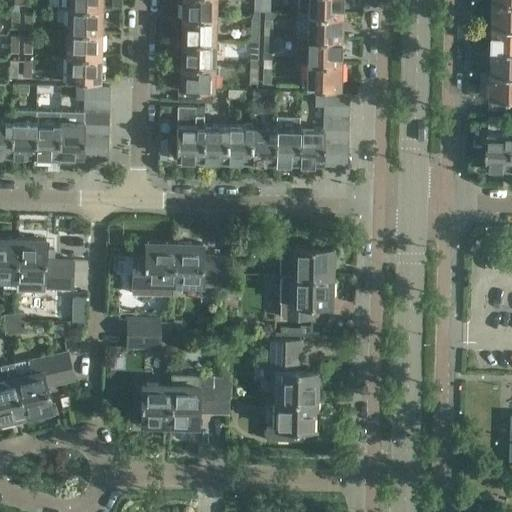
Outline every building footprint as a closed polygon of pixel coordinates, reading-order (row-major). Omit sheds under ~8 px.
[(215,17),(215,0),(181,0),(181,16),(215,17)] [(261,11),(261,0),(253,0),(254,10),(261,11)] [(269,0),(261,0),(261,11),(269,11),(269,0)] [(341,13),(341,0),(298,0),(298,13),(308,14),(308,12),(341,13)] [(511,24),(511,0),(496,0),(493,0),(493,24),(511,24)] [(101,30),(102,6),(68,5),(67,29),(101,30)] [(19,12),(18,12),(11,12),(11,28),(18,28),(19,12)] [(32,13),(25,12),(24,28),(32,29),(32,13)] [(341,37),(341,13),(308,12),(308,14),(307,36),(341,37)] [(215,41),(215,17),(181,16),(181,40),(215,41)] [(259,19),(258,19),(251,19),(250,35),(258,35),(259,19)] [(272,19),(264,19),(264,35),(272,35),(272,19)] [(511,48),(511,24),(493,24),(492,48),(511,48)] [(100,55),(101,30),(67,29),(66,54),(100,55)] [(18,36),(17,36),(10,36),(10,52),(18,52),(18,36)] [(32,37),(24,36),(23,52),(31,53),(32,37)] [(340,62),(341,37),(307,36),(306,61),(340,62)] [(214,65),(215,41),(181,40),(180,63),(214,65)] [(258,43),(257,43),(250,43),(250,59),(258,59),(258,43)] [(272,43),(264,43),(263,59),(271,59),(272,43)] [(511,71),(511,48),(492,48),(492,71),(511,71)] [(100,80),(100,55),(66,54),(66,80),(100,80)] [(18,60),(17,60),(10,60),(9,76),(17,76),(18,60)] [(31,61),(23,60),(23,76),(31,77),(31,61)] [(340,87),(340,62),(306,61),(306,86),(340,87)] [(213,88),(214,65),(180,63),(179,87),(177,87),(177,89),(178,89),(177,99),(177,101),(201,101),(202,88),(211,88),(213,88)] [(257,67),(250,67),(249,83),(257,83),(257,67)] [(271,67),(263,67),(263,83),(271,83),(271,67)] [(511,71),(492,71),(491,96),(489,95),(489,97),(490,97),(489,107),(489,109),(511,109),(511,71)] [(12,83),(12,91),(28,91),(28,84),(12,83)] [(36,84),(36,92),(52,92),(52,85),(36,84)] [(84,99),(84,86),(75,86),(75,99),(84,99)] [(109,86),(84,86),(84,99),(109,99),(109,98),(108,98),(109,88),(109,86)] [(211,102),(211,88),(202,88),(201,101),(211,102)] [(228,89),(228,97),(244,97),(244,89),(228,89)] [(252,90),(252,98),(268,98),(268,90),(252,90)] [(276,90),(276,98),(292,99),(292,91),(276,90)] [(323,105),(323,104),(324,92),(315,92),(315,105),(323,105)] [(349,93),(338,92),(324,92),(323,104),(348,105),(349,95),(349,93)] [(109,100),(109,99),(84,99),(83,110),(108,111),(108,109),(108,100),(109,100)] [(323,104),(323,105),(323,117),(348,117),(348,116),(348,106),(349,106),(349,105),(348,105),(323,104)] [(202,158),(203,124),(203,114),(195,114),(195,106),(177,106),(176,138),(175,138),(175,143),(176,143),(175,158),(202,158)] [(58,154),(59,110),(35,109),(35,120),(34,154),(58,154)] [(82,135),(83,123),(83,111),(59,110),(58,154),(82,155),(82,135)] [(108,112),(108,111),(83,110),(83,111),(83,123),(108,124),(108,122),(108,112)] [(489,114),(489,115),(488,127),(495,127),(498,114),(489,114)] [(348,119),(348,117),(323,117),(323,128),(324,128),(324,129),(348,130),(348,129),(347,129),(347,119),(348,119)] [(0,152),(9,153),(11,119),(0,118),(0,152)] [(34,154),(35,120),(11,119),(9,153),(34,154)] [(107,134),(108,124),(83,123),(82,135),(95,135),(108,135),(108,134),(107,134)] [(226,159),(227,125),(203,124),(202,158),(226,159)] [(250,160),(251,126),(227,125),(226,159),(250,160)] [(274,160),(275,126),(251,126),(250,160),(274,160)] [(297,161),(298,127),(275,126),(274,160),(297,161)] [(322,162),(323,142),(324,129),(324,128),(323,128),(298,127),(297,161),(322,162)] [(347,140),(348,130),(324,129),(323,142),(335,142),(348,142),(348,140),(347,140)] [(511,166),(511,132),(488,132),(488,147),(487,147),(487,151),(488,151),(487,166),(511,166)] [(95,159),(95,135),(82,135),(82,155),(82,159),(83,159),(93,159),(95,159)] [(107,160),(108,135),(95,135),(95,159),(96,159),(106,159),(106,160),(107,160)] [(335,166),(335,142),(323,142),(322,162),(321,165),(323,166),(323,165),(333,165),(333,166),(335,166)] [(347,166),(348,142),(335,142),(335,166),(336,166),(336,165),(345,165),(345,166),(347,166)] [(0,278),(15,279),(17,238),(0,238),(0,278)] [(45,239),(17,238),(15,279),(42,279),(44,279),(44,273),(45,259),(45,239)] [(173,283),(174,243),(145,242),(145,259),(143,259),(143,264),(144,264),(144,282),(173,283)] [(202,243),(174,243),(173,283),(200,283),(200,288),(216,288),(216,256),(214,256),(214,257),(204,256),(202,256),(202,243)] [(330,275),(331,247),(313,246),(313,245),(309,245),(309,246),(281,245),(280,275),(290,275),(330,275)] [(218,256),(216,256),(216,288),(229,289),(230,257),(228,257),(218,257),(218,256)] [(73,260),(45,259),(44,273),(72,274),(72,272),(72,262),(73,262),(73,260)] [(72,276),(72,274),(44,273),(44,279),(42,279),(42,287),(72,288),(72,286),(71,286),(71,276),(72,276)] [(330,304),(330,277),(330,275),(290,275),(290,303),(281,303),(281,318),(313,318),(313,316),(312,316),(312,306),(313,306),(313,304),(330,304)] [(23,313),(13,314),(14,324),(24,323),(23,313)] [(14,324),(13,314),(3,315),(4,325),(14,324)] [(159,314),(159,319),(127,318),(127,320),(128,320),(127,330),(127,331),(159,332),(159,328),(169,329),(170,315),(159,314)] [(172,319),(172,330),(181,331),(181,319),(172,319)] [(25,332),(24,323),(14,324),(15,333),(25,332)] [(60,323),(50,325),(53,337),(63,335),(60,323)] [(15,333),(14,324),(4,325),(5,335),(15,333)] [(167,335),(159,335),(159,332),(127,331),(127,333),(127,343),(126,343),(126,346),(158,347),(158,345),(167,345),(167,335)] [(316,370),(299,369),(299,366),(299,356),(300,356),(300,352),(299,352),(299,342),(300,342),(300,340),(268,339),(267,369),(276,369),(275,398),(315,399),(316,370)] [(46,386),(43,372),(70,365),(70,364),(67,354),(68,354),(67,351),(14,363),(13,369),(15,376),(24,415),(52,408),(46,386)] [(0,420),(24,415),(15,376),(13,369),(14,363),(0,366),(3,379),(0,379),(0,420)] [(71,366),(70,365),(43,372),(46,386),(74,379),(73,376),(70,367),(71,366)] [(198,425),(198,412),(201,412),(211,412),(212,412),(213,381),(199,380),(199,385),(170,384),(169,424),(173,424),(173,427),(186,427),(186,424),(198,425)] [(228,381),(213,381),(212,412),(214,412),(224,412),(224,413),(227,413),(228,381)] [(169,424),(170,384),(142,383),(141,401),(140,401),(140,406),(141,406),(141,423),(169,424)] [(314,428),(315,399),(275,398),(274,426),(266,425),(266,439),(302,440),(302,428),(314,428)]
